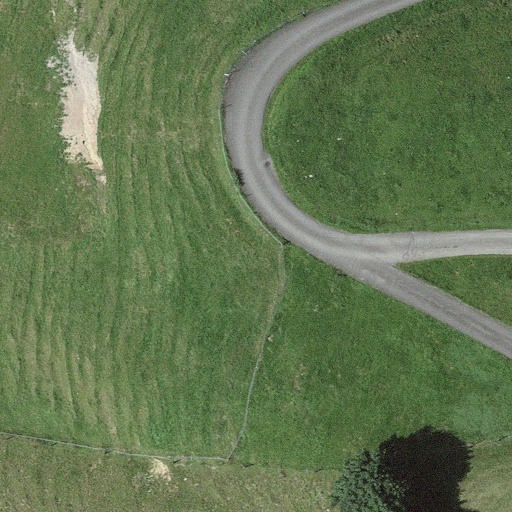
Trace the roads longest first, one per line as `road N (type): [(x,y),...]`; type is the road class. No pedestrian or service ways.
road 1 (track): [(394,0),(289,48),(249,104),(256,180),(275,211),(342,253)]
road 2 (track): [(342,253),(511,346)]
road 3 (track): [(511,245),(342,253)]
